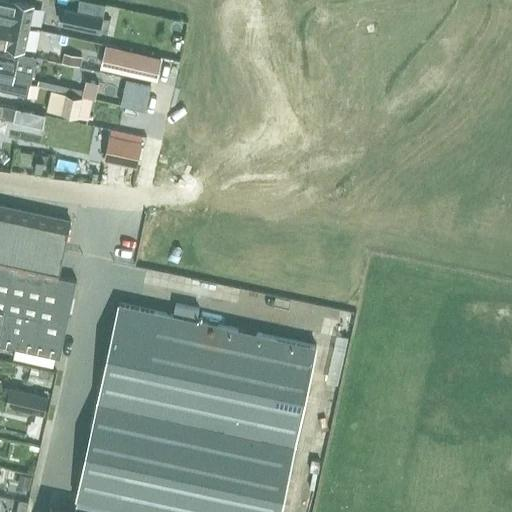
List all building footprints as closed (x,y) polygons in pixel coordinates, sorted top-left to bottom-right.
[(9,0),(0,0),(0,19),(30,27),(35,5),(9,0)] [(60,23),(100,32),(103,17),(63,8),(60,23)] [(0,41),(6,43),(6,45),(26,50),(30,27),(0,19),(0,41)] [(106,43),(101,65),(158,77),(163,55),(106,43)] [(0,76),(31,84),(34,71),(17,67),(19,58),(0,53),(0,76)] [(65,53),(64,60),(79,64),(81,56),(65,53)] [(31,84),(0,76),(0,88),(28,95),(31,84)] [(87,78),(83,96),(95,98),(99,81),(87,78)] [(78,116),(83,96),(66,92),(61,112),(78,116)] [(0,115),(15,119),(18,107),(0,103),(0,115)] [(59,125),(44,122),(40,142),(55,145),(59,125)] [(111,136),(105,158),(136,166),(137,166),(142,142),(111,135),(111,136)] [(42,173),(44,163),(36,162),(35,171),(42,173)] [(0,343),(61,357),(78,280),(60,276),(72,221),(0,205),(0,343)] [(121,303),(79,498),(75,511),(51,507),(49,511),(280,511),(317,345),(121,303)] [(6,405),(45,414),(49,395),(10,386),(6,405)] [(21,471),(18,483),(30,486),(33,474),(21,471)]
